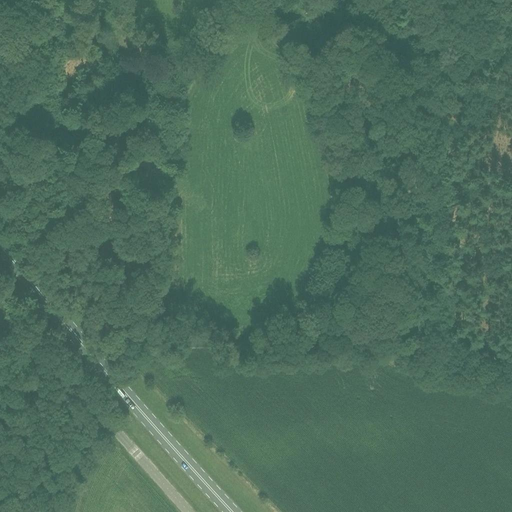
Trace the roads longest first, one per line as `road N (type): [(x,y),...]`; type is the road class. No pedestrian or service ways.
road 1 (primary): [(231,511),(0,244)]
road 2 (unclassified): [(188,511),(72,381),(0,320)]
